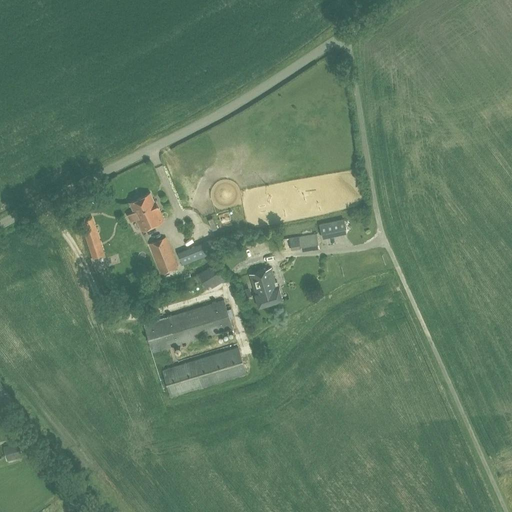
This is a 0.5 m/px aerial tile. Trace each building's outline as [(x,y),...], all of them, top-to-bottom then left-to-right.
[(155,201),(150,192),(129,202),(134,211),(127,214),(130,222),(136,219),(141,230),(164,219),(159,208),(156,201),(155,201)] [(94,256),(105,252),(92,217),(81,221),(94,256)] [(322,239),(347,234),(344,218),(319,223),(322,239)] [(320,248),(317,233),(289,237),(291,250),(300,248),(301,251),(320,248)] [(162,272),(177,266),(173,255),(165,237),(150,244),(162,272)] [(183,264),(217,250),(212,239),(178,253),(183,264)] [(208,289),(226,278),(216,262),(198,273),(208,289)] [(284,268),(287,277),(295,274),(292,265),(284,268)] [(276,287),(271,268),(250,274),(256,293),(254,294),(258,307),(283,300),(279,286),(276,287)] [(152,352),(233,328),(224,299),(144,324),(152,352)] [(170,396),(247,373),(238,346),(162,369),(170,396)] [(6,457),(22,453),(19,442),(3,446),(6,457)]
